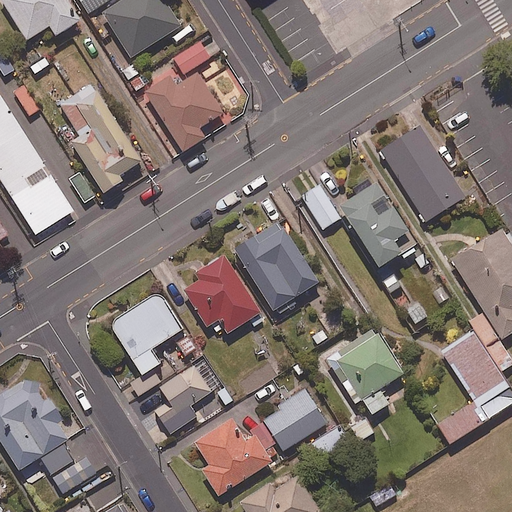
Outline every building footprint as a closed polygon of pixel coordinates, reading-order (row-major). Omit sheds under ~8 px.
[(79,18),(67,0),(0,0),(25,38),(48,24),(54,34),(79,18)] [(108,0),(79,0),(88,13),(108,0)] [(179,24),(163,0),(119,0),(102,11),(130,56),(179,24)] [(209,57),(199,40),(171,58),(176,65),(139,89),(179,152),(204,136),(198,126),(222,111),(194,67),(209,57)] [(67,138),(102,193),(121,181),(118,175),(141,161),(91,84),(55,107),(72,133),(67,138)] [(72,209),(0,95),(0,180),(34,233),(72,209)] [(463,195),(419,124),(379,150),(423,221),(463,195)] [(81,169),(67,178),(83,204),(97,195),(81,169)] [(406,228),(375,180),(337,205),(391,288),(399,283),(384,260),(399,250),(391,237),(406,228)] [(340,217),(318,183),(301,195),(323,228),(340,217)] [(318,281),(279,219),(232,248),(271,310),(318,281)] [(511,244),(500,226),(450,257),(500,338),(511,330),(511,244)] [(266,319),(222,253),(194,271),(199,278),(184,288),(209,327),(219,320),(227,332),(249,318),(254,327),(266,319)] [(182,327),(158,289),(108,321),(141,373),(159,361),(151,347),(182,327)] [(428,318),(418,302),(406,310),(416,326),(428,318)] [(402,374),(374,326),(318,360),(356,423),(388,403),(379,388),(402,374)] [(454,441),(485,420),(511,401),(511,389),(500,371),(511,363),(511,358),(499,340),(485,349),(472,330),(440,351),(472,399),(440,421),(454,441)] [(211,391),(192,362),(157,385),(167,399),(154,408),(171,433),(197,415),(190,405),(211,391)] [(43,399),(28,375),(0,392),(0,440),(18,470),(40,456),(50,473),(73,459),(62,440),(71,434),(48,396),(43,399)] [(326,422),(304,389),(261,416),(283,450),(326,422)] [(244,442),(228,417),(193,440),(208,463),(201,468),(218,495),(271,460),(255,435),(244,442)] [(351,446),(338,425),(302,446),(315,467),(351,446)] [(95,472),(85,457),(50,479),(60,494),(95,472)] [(319,511),(293,468),(239,502),(245,511),(319,511)] [(397,496),(389,484),(371,496),(379,508),(397,496)] [(125,511),(119,502),(102,511),(125,511)]
